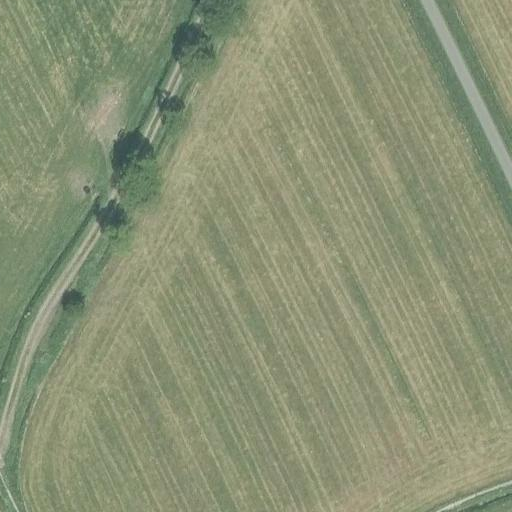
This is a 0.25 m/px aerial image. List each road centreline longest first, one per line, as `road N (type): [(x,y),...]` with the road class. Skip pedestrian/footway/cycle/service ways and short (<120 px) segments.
road 1 (track): [(210,0),(142,152),(33,335),(0,440)]
road 2 (unclassified): [(511,181),(424,0)]
